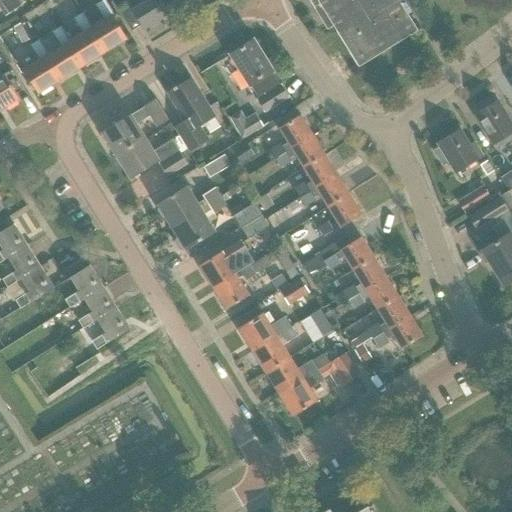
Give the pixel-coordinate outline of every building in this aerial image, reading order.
[(23,0),(0,0),(0,6),(6,15),(25,1),(23,0)] [(106,19),(92,28),(90,29),(105,54),(127,40),(112,16),(114,15),(105,0),(97,5),(106,19)] [(169,4),(166,0),(147,0),(148,1),(132,11),(139,22),(144,29),(169,13),(165,6),(169,4)] [(405,0),(316,0),(323,9),(319,12),(329,28),(333,26),(359,68),(418,31),(401,3),(405,0)] [(129,6),(120,12),(132,32),(141,26),(139,22),(132,11),(129,6)] [(90,29),(92,28),(83,14),(75,19),(84,33),(70,41),(68,43),(83,67),(105,54),(90,29)] [(14,28),(23,44),(30,40),(21,24),(14,28)] [(47,56),(61,80),(83,67),(68,43),(70,41),(62,27),(54,32),(63,46),(49,55),(47,56)] [(61,80),(47,56),(49,55),(40,41),(32,45),(41,59),(24,70),(39,94),(61,80)] [(280,86),(279,87),(271,73),(273,72),(254,41),(230,55),(250,87),(251,86),(259,99),(259,100),(266,111),(287,98),(280,86)] [(0,111),(19,100),(4,75),(0,77),(0,111)] [(191,79),(168,94),(186,122),(176,128),(191,151),(209,139),(200,126),(215,116),(191,79)] [(146,138),(137,124),(150,116),(157,127),(167,120),(155,100),(144,107),(145,107),(132,115),(131,114),(102,133),(117,156),(146,138)] [(496,150),(511,140),(511,123),(498,101),(475,116),(496,150)] [(240,111),(229,117),(243,139),(264,126),(256,113),(246,119),(240,111)] [(270,150),(276,160),(313,136),(301,116),(280,129),(289,143),(283,147),(281,143),(270,150)] [(438,144),(440,148),(434,151),(444,166),(449,162),(456,174),(484,156),(477,146),(472,149),(461,130),(438,144)] [(276,160),(280,168),(291,161),(289,157),(295,154),(305,168),(325,156),(313,136),(276,160)] [(173,139),(154,151),(146,138),(117,156),(131,178),(158,161),(167,175),(188,162),(181,152),(173,139)] [(247,144),(234,152),(241,163),(254,155),(247,144)] [(225,155),(204,167),(211,178),(231,165),(225,155)] [(305,168),(313,182),(307,186),(304,182),(294,189),(300,198),(337,175),(325,156),(305,168)] [(481,165),(487,175),(494,171),(488,161),(481,165)] [(337,175),(300,198),(304,206),(315,200),(313,196),(319,192),(328,207),(349,195),(337,175)] [(221,197),(215,188),(203,196),(205,200),(198,204),(187,187),(158,205),(172,227),(221,197)] [(484,187),(459,202),(466,214),(491,198),(486,190),(484,187)] [(511,189),(502,195),(511,210),(511,189)] [(328,207),(337,221),(331,224),(328,221),(318,228),(323,237),(340,226),(341,227),(361,215),(349,195),(328,207)] [(214,214),(227,206),(221,197),(172,227),(178,238),(175,239),(175,242),(179,249),(182,250),(184,248),(185,250),(215,232),(204,215),(212,210),(214,214)] [(511,237),(510,235),(511,233),(511,215),(501,198),(470,217),(478,230),(496,218),(500,224),(494,228),(501,240),(483,251),(505,286),(511,281),(511,237)] [(254,204),(234,216),(240,226),(260,214),(254,204)] [(262,216),(241,228),(248,238),(268,226),(262,216)] [(27,246),(14,225),(0,234),(0,244),(4,250),(0,252),(0,262),(8,258),(9,258),(27,246)] [(374,258),(361,238),(341,251),(324,262),(329,271),(340,264),(338,260),(344,257),(353,271),(374,258)] [(253,263),(240,243),(223,254),(222,252),(200,266),(213,287),(250,265),(253,263)] [(22,279),(41,267),(27,246),(9,258),(17,271),(3,280),(8,288),(22,279)] [(274,252),(251,266),(255,273),(278,259),(291,279),(299,275),(282,247),(274,252)] [(386,277),(374,258),(353,271),(362,285),(356,289),(354,285),(343,292),(348,301),(386,277)] [(255,273),(251,266),(250,265),(213,287),(227,309),(249,295),(238,278),(243,275),(246,280),(256,274),(255,273)] [(30,292),(16,301),(21,309),(35,300),(35,301),(54,288),(41,267),(22,279),(30,292)] [(80,292),(66,301),(71,308),(84,299),(84,300),(103,288),(89,267),(71,278),(80,292)] [(274,282),(279,290),(287,285),(283,277),(274,282)] [(354,310),(365,303),(362,300),(369,296),(377,309),(398,297),(386,277),(348,301),(354,310)] [(280,291),(289,306),(310,293),(301,278),(280,291)] [(84,329),(97,320),(98,321),(117,309),(103,288),(84,300),(93,312),(79,321),(84,329)] [(338,307),(348,301),(343,292),(333,298),(338,307)] [(372,339),(410,316),(398,297),(377,309),(386,324),(380,328),(378,325),(367,331),(372,339)] [(98,321),(106,333),(93,342),(98,350),(111,341),(112,342),(130,330),(117,309),(98,321)] [(310,316),(321,333),(331,326),(320,309),(310,316)] [(263,314),(238,329),(252,351),(291,327),(285,318),(275,323),(278,329),(273,331),(263,314)] [(422,336),(410,316),(372,339),(378,349),(389,342),(387,339),(393,335),(402,349),(422,336)] [(252,351),(265,372),(290,357),(279,341),(283,338),(287,342),(296,337),(291,327),(252,351)] [(324,352),(312,359),(318,368),(330,361),(324,352)] [(344,354),(332,361),(346,383),(358,376),(344,354)] [(279,394),(318,371),(311,361),(302,367),(304,372),(300,375),(290,357),(265,372),(279,394)] [(314,386),(323,380),(318,371),(279,394),(293,416),(317,401),(306,384),(310,381),(314,386)]
